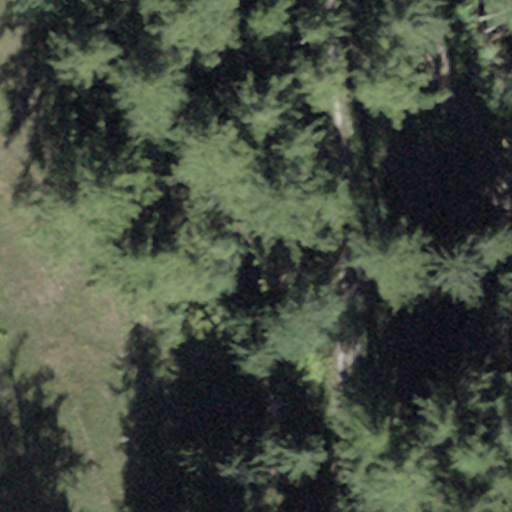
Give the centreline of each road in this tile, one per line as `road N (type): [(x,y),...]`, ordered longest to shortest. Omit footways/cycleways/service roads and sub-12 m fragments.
road 1 (track): [(310,0),(365,274),(375,511)]
road 2 (track): [(511,223),(496,170),(437,73),(415,0)]
